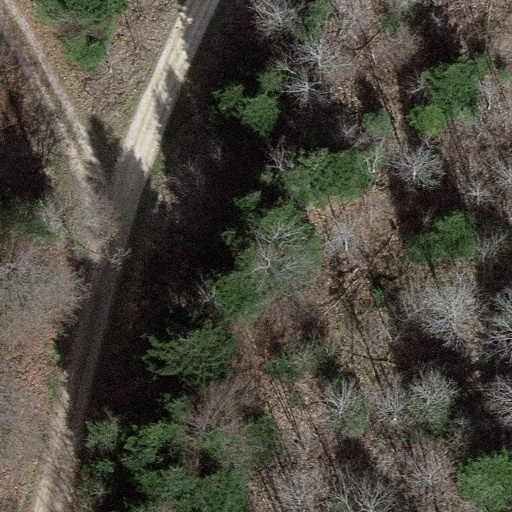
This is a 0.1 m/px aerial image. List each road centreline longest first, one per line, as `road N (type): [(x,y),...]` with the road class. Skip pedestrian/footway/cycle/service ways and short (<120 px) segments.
road 1 (track): [(195,0),(100,220),(37,511)]
road 2 (track): [(0,34),(34,82),(100,220)]
